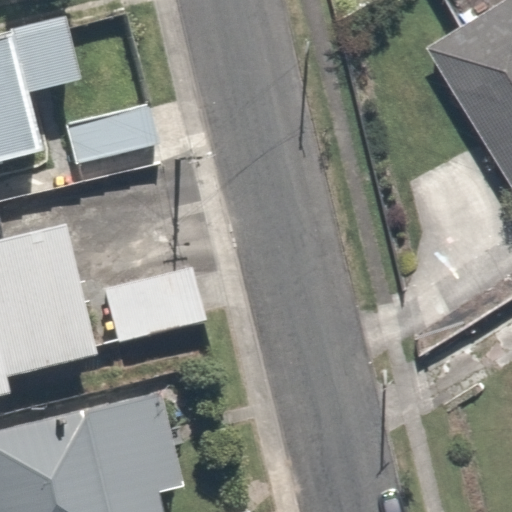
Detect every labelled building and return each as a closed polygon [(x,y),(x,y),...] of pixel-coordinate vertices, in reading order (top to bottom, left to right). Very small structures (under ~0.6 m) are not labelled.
[(511,0),(491,0),(413,46),(511,213),(511,0)] [(45,54),(0,62),(0,82),(6,115),(54,106),(45,54)] [(83,164),(20,173),(27,219),(90,211),(83,164)] [(0,403),(55,391),(25,257),(0,262),(0,403)] [(140,306),(57,324),(70,383),(153,365),(140,306)] [(109,414),(0,447),(0,511),(123,511),(138,508),(109,414)]
